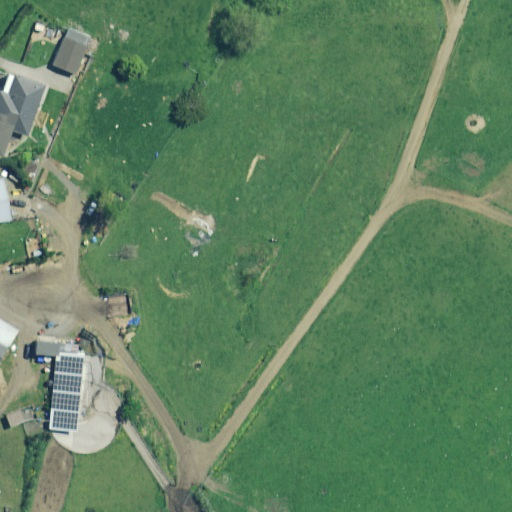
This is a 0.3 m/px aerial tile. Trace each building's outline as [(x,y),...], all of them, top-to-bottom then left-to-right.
[(90,38),(68,30),(54,66),(75,74),(90,38)] [(7,75),(0,92),(0,157),(1,158),(11,132),(27,138),(46,87),(15,75),(14,77),(7,75)] [(0,222),(12,220),(5,179),(0,180),(0,222)] [(0,358),(17,332),(0,320),(0,358)] [(35,355),(56,357),(49,430),(78,433),(85,355),(75,354),(75,352),(63,351),(63,345),(36,342),(35,355)] [(24,423),(20,412),(7,416),(10,427),(24,423)] [(16,511),(19,500),(3,496),(0,508),(0,511),(16,511)]
